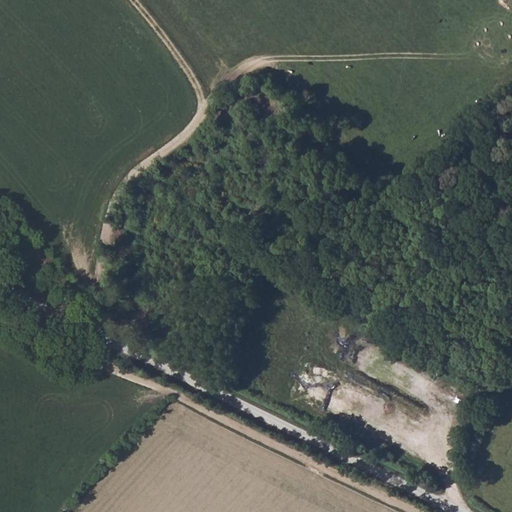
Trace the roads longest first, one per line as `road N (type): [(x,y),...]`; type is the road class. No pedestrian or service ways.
road 1 (unclassified): [(0,285),(457,511)]
road 2 (track): [(62,316),(134,176),(196,122),(194,81),(126,0)]
road 3 (track): [(451,508),(492,392),(511,364)]
